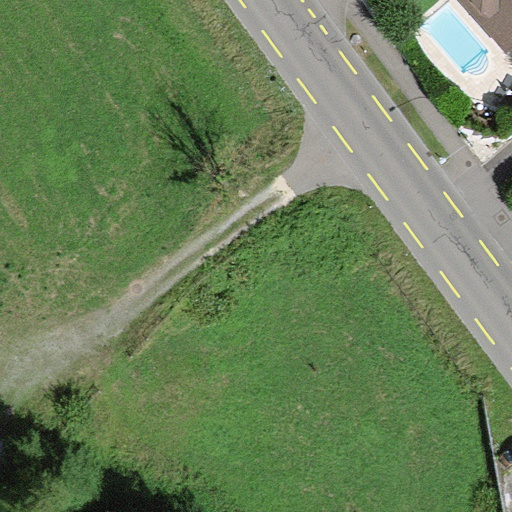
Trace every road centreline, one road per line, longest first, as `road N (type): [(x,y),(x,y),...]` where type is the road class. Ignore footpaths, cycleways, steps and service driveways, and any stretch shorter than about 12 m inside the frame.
road 1 (track): [(364,125),(132,313),(9,389)]
road 2 (primary): [(272,0),(511,323)]
